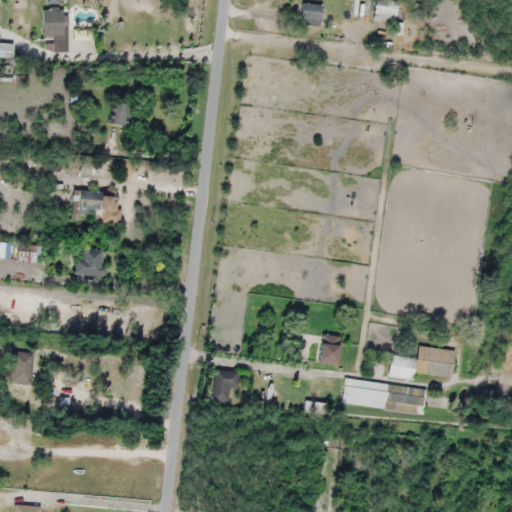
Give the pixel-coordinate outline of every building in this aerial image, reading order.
[(396,0),(382,0),(374,0),(374,14),(396,15),(396,0)] [(320,4),(299,4),(299,25),(320,25),(320,4)] [(40,36),(51,36),(51,51),(66,51),(66,10),(40,10),(40,36)] [(12,43),(0,42),(0,56),(11,57),(12,43)] [(131,104),(112,104),(111,125),(131,125),(131,104)] [(0,162),(2,162),(1,167),(10,170),(11,165),(17,166),(18,158),(0,154),(0,162)] [(115,193),(74,190),(72,214),(113,216),(115,193)] [(338,336),(318,336),(318,365),(338,365),(338,336)] [(453,350),(418,346),(416,359),(389,355),(386,377),(412,380),(413,373),(450,377),(453,350)] [(33,353),(12,351),(8,384),(30,386),(33,353)] [(237,371),(212,371),(212,401),(229,401),(229,389),(237,389),(237,371)] [(425,388),(343,379),(341,396),(347,396),(346,405),(422,414),(425,388)]
